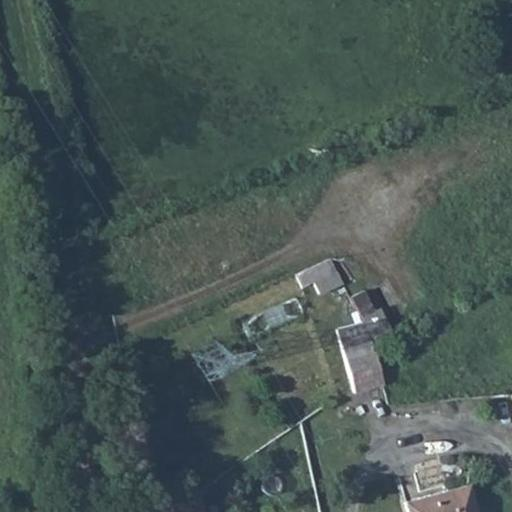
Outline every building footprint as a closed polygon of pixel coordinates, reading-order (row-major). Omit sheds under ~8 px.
[(299,287),(335,270),(329,258),(293,274),(299,287)] [(251,334),(303,311),(296,297),(245,320),(251,334)] [(381,383),(369,337),(366,332),(339,340),(352,392),(381,383)] [(471,511),(464,484),(403,501),(405,511),(471,511)] [(201,511),(197,495),(158,505),(160,511),(201,511)]
